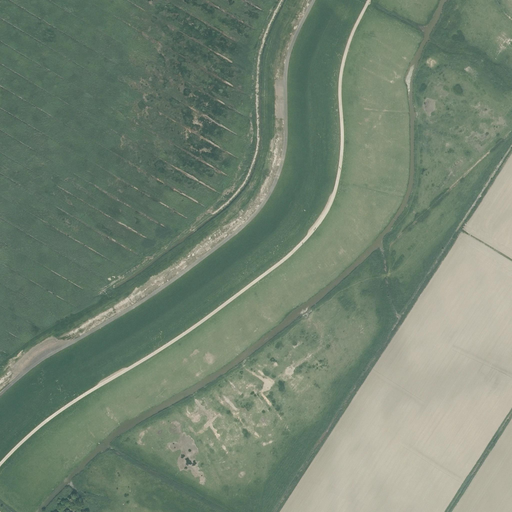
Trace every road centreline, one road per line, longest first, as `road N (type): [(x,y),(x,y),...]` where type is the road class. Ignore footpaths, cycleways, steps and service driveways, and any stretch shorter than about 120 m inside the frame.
road 1 (track): [(0,457),(59,403),(214,305),(307,229),(335,178),(339,67),(366,0)]
road 2 (track): [(309,0),(287,48),(278,165),(257,205),(146,291),(31,355),(0,385)]
